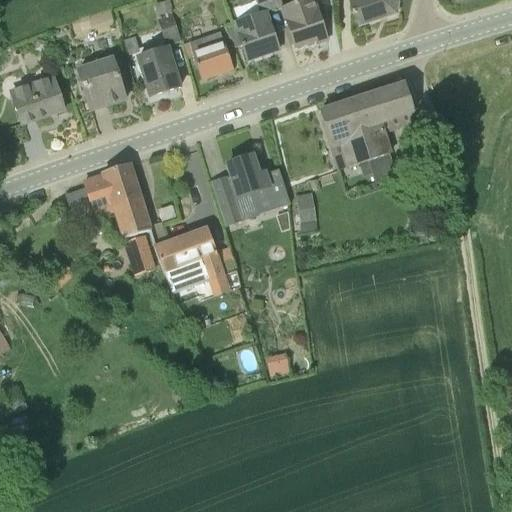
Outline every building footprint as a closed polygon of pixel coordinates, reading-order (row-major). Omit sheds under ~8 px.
[(254,0),(255,2),(257,8),(270,4),(275,2),(274,0),(254,0)] [(326,39),(317,11),(313,0),(304,0),(281,8),(285,22),(295,49),(326,39)] [(397,0),(351,0),(352,2),(350,3),(358,28),(396,15),(397,0)] [(259,14),(257,8),(255,2),(233,9),(237,21),(233,23),(237,34),(247,62),(278,51),(269,23),(264,12),(259,14)] [(165,47),(179,43),(171,15),(157,19),(165,47)] [(233,71),(223,43),(220,34),(183,46),(188,59),(193,58),(201,82),(233,71)] [(167,51),(137,60),(149,98),(180,89),(167,51)] [(112,61),(78,72),(90,113),(124,102),(112,61)] [(52,80),(11,94),(21,126),(63,112),(52,80)] [(375,185),(387,181),(396,178),(389,156),(383,136),(398,131),(394,119),(413,113),(405,86),(362,100),(350,104),(370,162),(368,163),(371,175),(375,185)] [(358,166),(368,163),(370,162),(350,104),(319,114),(333,160),(344,156),(349,169),(358,166)] [(265,175),(259,177),(252,157),(227,166),(238,198),(252,193),(259,216),(290,206),(279,173),(265,177),(265,175)] [(358,166),(362,178),(371,175),(368,163),(358,166)] [(111,205),(140,199),(129,167),(102,175),(111,205)] [(88,198),(86,191),(65,197),(69,208),(81,204),(80,200),(88,198)] [(311,195),(295,197),(301,234),(317,231),(311,195)] [(156,249),(166,276),(177,272),(168,245),(167,245),(161,224),(149,227),(140,199),(111,205),(120,234),(122,240),(151,231),(156,249)] [(275,218),(280,234),(289,231),(287,214),(275,218)] [(435,215),(427,217),(430,233),(446,230),(443,214),(441,214),(435,215)] [(409,230),(412,247),(428,245),(425,227),(409,230)] [(217,258),(207,230),(168,245),(177,272),(166,276),(173,296),(223,278),(216,258),(217,258)] [(124,244),(135,278),(157,271),(146,237),(124,244)] [(272,373),(291,370),(288,350),(268,353),(272,373)] [(1,407),(0,404),(0,420),(6,418),(25,410),(20,399),(1,407)]
